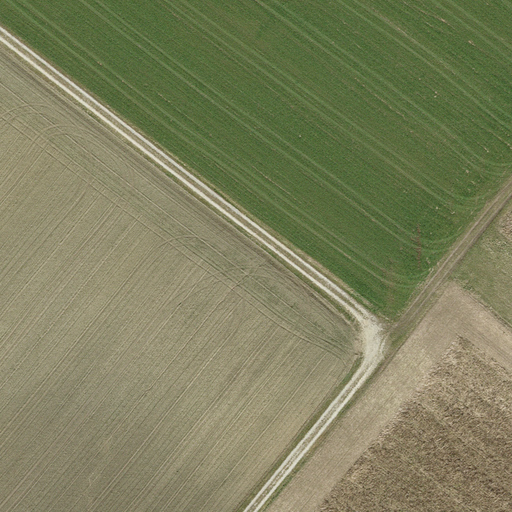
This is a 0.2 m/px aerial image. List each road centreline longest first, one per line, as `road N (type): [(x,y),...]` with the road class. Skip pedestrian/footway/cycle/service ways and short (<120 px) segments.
road 1 (track): [(0,36),(392,340)]
road 2 (track): [(392,340),(257,511)]
road 3 (track): [(392,340),(511,188)]
